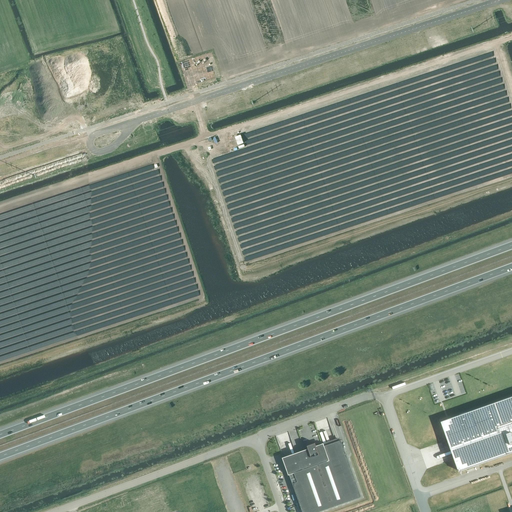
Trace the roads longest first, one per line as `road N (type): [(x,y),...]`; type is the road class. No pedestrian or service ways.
road 1 (motorway): [(0,456),(511,266)]
road 2 (motorway): [(511,245),(0,434)]
road 3 (unclassified): [(501,0),(136,121)]
road 4 (unclassified): [(255,437),(56,511)]
road 5 (unclassified): [(368,395),(255,437)]
